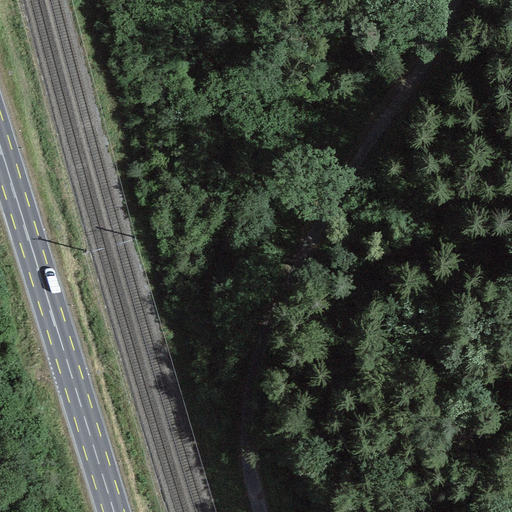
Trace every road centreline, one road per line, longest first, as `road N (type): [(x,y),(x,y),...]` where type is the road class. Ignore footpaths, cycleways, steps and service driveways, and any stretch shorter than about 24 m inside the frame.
road 1 (track): [(454,0),(427,62),(326,210),(259,349),(247,427),(259,511)]
road 2 (secondary): [(114,511),(0,140)]
